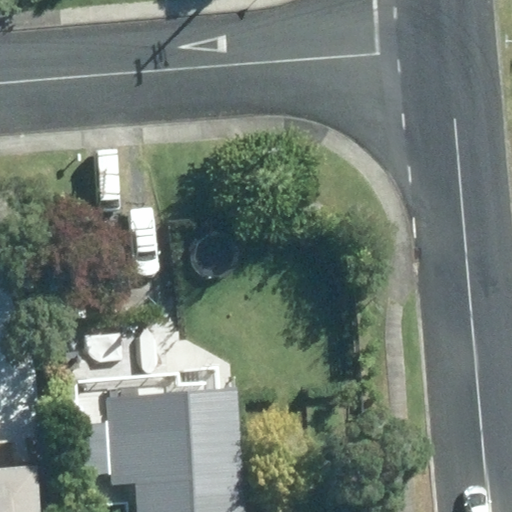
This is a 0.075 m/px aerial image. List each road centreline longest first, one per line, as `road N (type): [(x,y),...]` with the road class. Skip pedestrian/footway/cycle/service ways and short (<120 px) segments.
road 1 (tertiary): [(449,47),(490,511)]
road 2 (residential): [(0,84),(449,47)]
